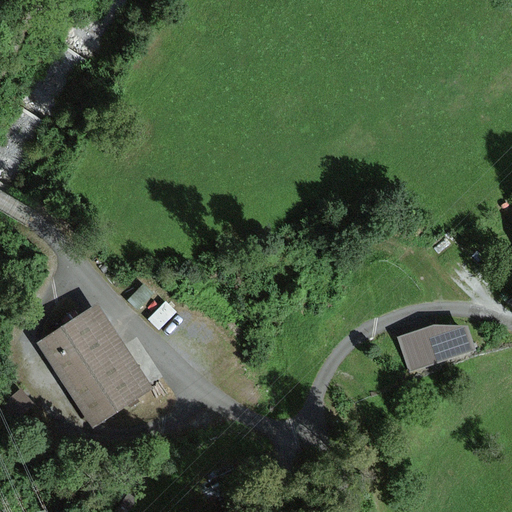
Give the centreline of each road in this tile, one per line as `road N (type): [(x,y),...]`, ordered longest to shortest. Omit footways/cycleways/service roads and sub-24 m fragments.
road 1 (unclassified): [(326,377),(273,453),(175,369),(32,219),(0,200)]
road 2 (unclassified): [(511,328),(448,313),(387,324),(326,377)]
road 3 (unclassified): [(326,377),(336,480),(349,511)]
